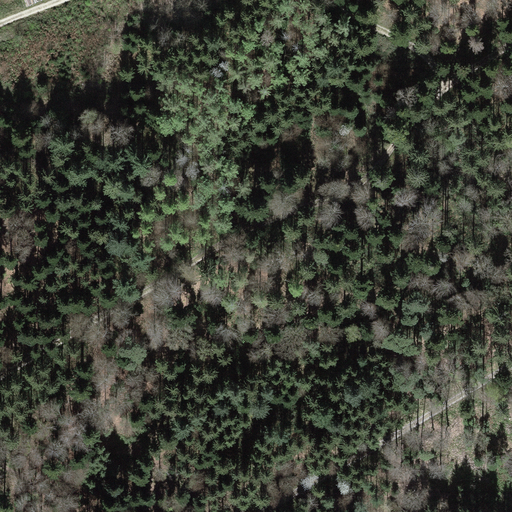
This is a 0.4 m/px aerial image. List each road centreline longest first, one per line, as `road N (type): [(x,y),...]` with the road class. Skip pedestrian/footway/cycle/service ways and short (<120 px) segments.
road 1 (track): [(0,377),(219,244),(354,189),(461,76),(511,42)]
road 2 (track): [(511,363),(264,511)]
road 3 (track): [(334,0),(461,76)]
